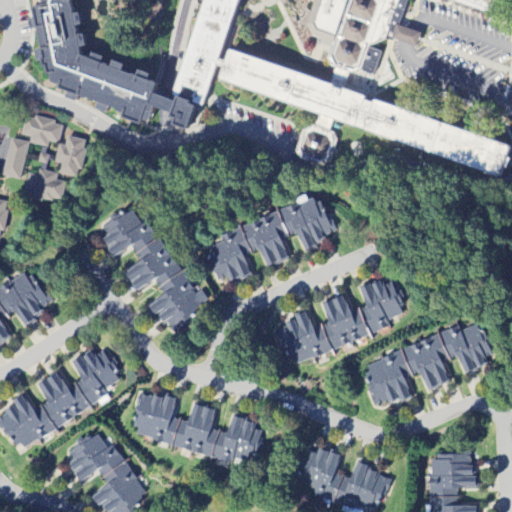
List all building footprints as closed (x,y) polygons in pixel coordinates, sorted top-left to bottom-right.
[(501,140),(502,139),(511,142),(511,166),(509,175),(507,177),(492,171),(492,170),(335,117),(330,130),(335,132),(339,139),(332,162),(324,166),(301,158),(298,152),(306,128),(313,125),(316,126),(321,111),(226,78),(230,65),(221,62),(207,104),(205,104),(197,129),(180,124),(182,117),(177,115),(178,112),(162,107),(162,108),(164,109),(159,123),(153,121),(152,125),(127,117),(129,112),(121,110),(122,108),(114,105),(112,111),(102,107),(104,101),(100,100),(99,101),(95,99),(95,98),(91,96),(90,97),(87,96),(87,95),(84,94),(82,100),(71,96),(73,91),(63,87),(65,84),(56,81),(54,72),(52,72),(51,64),(48,65),(47,58),(42,59),(39,48),(45,46),(45,43),(44,42),(43,40),(44,39),(43,34),(42,34),(41,31),(42,30),(41,26),(35,27),(33,17),(39,15),(37,5),(46,3),(45,0),(503,0),(502,4),(496,1),(493,11),(491,13),(453,0),(409,0),(401,23),(425,32),(420,46),(397,38),(396,41),(387,38),(370,46),(384,51),(376,74),(362,69),(357,72),(351,70),(346,86),(501,140)] [(26,116),(21,136),(30,139),(29,144),(47,149),(49,143),(57,145),(63,125),(26,116)] [(87,142),(66,138),(64,147),(58,145),(56,152),(40,149),(37,165),(40,165),(38,176),(28,174),(24,193),(32,195),(31,199),(62,205),(66,184),(56,182),(58,176),(79,180),(87,142)] [(1,177),(20,181),(29,144),(11,140),(1,177)] [(0,241),(1,242),(9,203),(0,201),(0,241)] [(338,234),(336,227),(315,203),(241,225),(212,247),(207,250),(217,282),(225,280),(228,284),(251,277),(249,270),(244,264),(242,258),(259,253),(264,269),(288,262),(281,240),(295,236),(298,241),(302,253),(310,251),(329,237),(338,234)] [(102,229),(107,237),(101,241),(114,262),(150,240),(132,210),(102,229)] [(207,303),(201,291),(196,294),(180,267),(171,259),(166,250),(156,241),(135,254),(140,262),(122,272),(135,293),(154,282),(161,289),(146,307),(150,313),(161,322),(162,325),(174,336),(177,334),(203,305),(207,303)] [(0,287),(0,310),(4,318),(13,313),(20,326),(51,311),(31,272),(0,287)] [(358,290),(364,309),(349,314),(343,298),(320,305),(326,325),(321,327),(329,351),(389,331),(386,322),(402,316),(400,309),(403,307),(396,283),(382,288),(381,283),(358,290)] [(0,345),(10,340),(0,322),(0,320),(3,319),(0,313),(0,345)] [(321,329),(311,332),(307,318),(276,327),(287,367),(329,355),(321,329)] [(461,374),(492,363),(479,325),(460,332),(458,328),(438,335),(447,362),(456,359),(461,374)] [(400,351),(411,379),(418,376),(425,393),(448,384),(440,364),(445,362),(436,338),(400,351)] [(20,446),(109,403),(104,393),(118,380),(110,362),(105,357),(103,353),(95,357),(92,353),(70,363),(79,382),(74,385),(68,390),(63,385),(61,382),(56,376),(35,386),(44,405),(38,410),(32,413),(29,407),(21,399),(19,400),(0,417),(0,425),(7,441),(13,438),(20,446)] [(366,368),(371,380),(370,380),(374,390),(366,393),(374,412),(410,397),(403,379),(408,377),(398,354),(366,368)] [(176,403),(143,393),(131,435),(169,446),(177,421),(171,420),(176,403)] [(208,458),(215,432),(210,431),(215,411),(191,405),(187,422),(179,420),(171,449),(208,458)] [(210,460),(232,465),(233,460),(254,465),(264,427),(230,419),(226,433),(218,431),(210,460)] [(67,455),(72,462),(67,465),(79,485),(94,475),(97,479),(122,464),(112,446),(106,450),(97,437),(67,455)] [(298,487),(314,491),(312,497),(331,502),(343,456),(318,450),(316,456),(307,453),(298,487)] [(473,489),(472,456),(428,458),(430,511),(475,511),(476,507),(457,508),(457,489),(473,489)] [(124,465),(100,480),(105,487),(91,496),(100,511),(135,511),(149,504),(124,465)] [(339,505),(364,511),(376,511),(380,496),(387,498),(393,477),(349,466),(339,505)]
